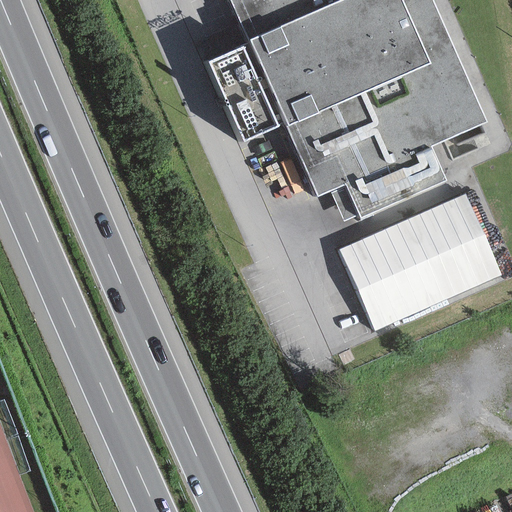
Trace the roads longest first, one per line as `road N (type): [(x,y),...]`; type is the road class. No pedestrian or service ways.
road 1 (motorway): [(219,511),(0,0)]
road 2 (motorway): [(0,155),(156,511)]
